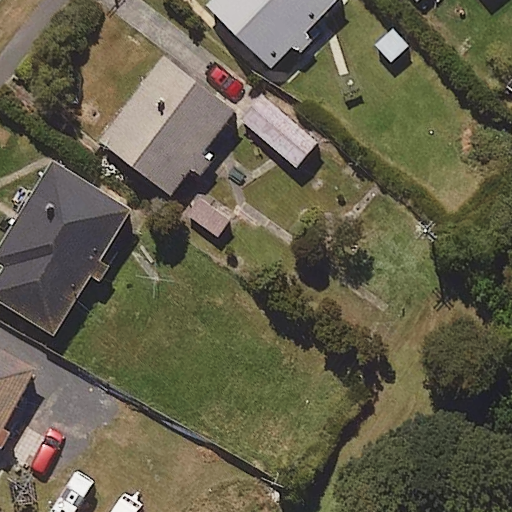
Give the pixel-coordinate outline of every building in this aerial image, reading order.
[(344,0),(221,0),(214,8),(277,70),(344,0)] [(242,112),(168,57),(106,142),(180,197),(242,112)] [(322,144),(266,97),(246,121),(302,168),(322,144)] [(137,215),(59,165),(0,257),(0,294),(62,334),(137,215)] [(0,449),(42,372),(0,348),(0,449)]
